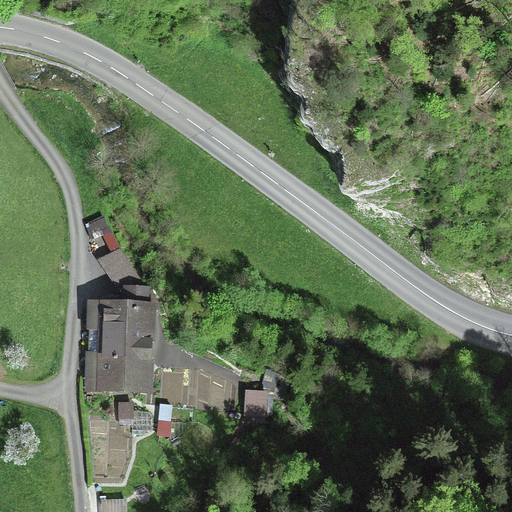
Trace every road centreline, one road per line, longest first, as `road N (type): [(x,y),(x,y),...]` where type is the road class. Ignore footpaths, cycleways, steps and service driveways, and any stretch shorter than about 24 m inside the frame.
road 1 (secondary): [(511,335),(439,304),(108,66),(72,45),(0,27)]
road 2 (unclassified): [(78,511),(68,400),(75,229),(64,182),(0,83)]
